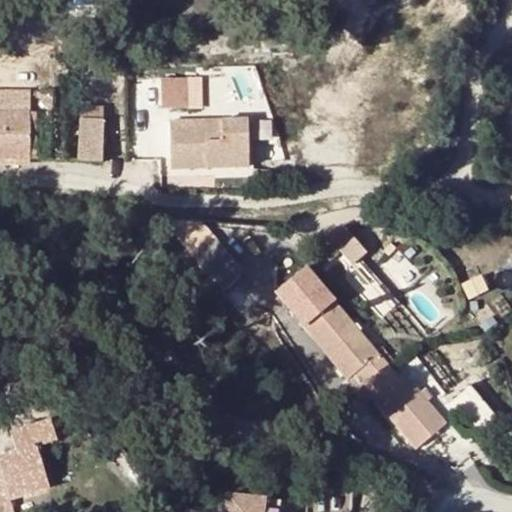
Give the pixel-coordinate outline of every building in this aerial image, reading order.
[(183,81),(157,83),(159,113),(185,111),(183,81)] [(167,126),(168,172),(192,171),(192,166),(202,165),(203,171),(246,168),(244,121),(167,126)] [(26,124),(0,124),(0,169),(27,169),(26,124)] [(100,128),(76,128),(76,169),(100,169),(100,128)] [(377,279),(360,258),(369,250),(345,222),(326,238),(368,286),(377,279)] [(352,375),(363,388),(387,367),(333,303),(303,329),(346,380),(352,375)] [(395,377),(387,367),(363,388),(415,449),(445,423),(401,371),(395,377)] [(469,386),(452,400),(478,432),(495,418),(469,386)] [(16,450),(0,455),(0,501),(8,499),(48,487),(35,446),(53,441),(47,421),(10,432),(16,450)] [(284,511),(285,500),(226,494),(223,511),(284,511)] [(11,511),(8,499),(0,501),(0,511),(11,511)]
